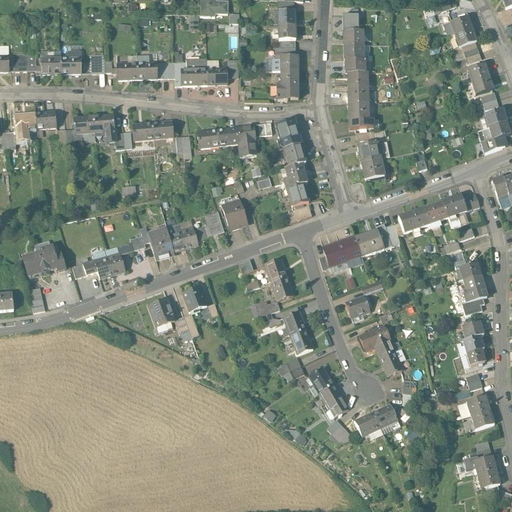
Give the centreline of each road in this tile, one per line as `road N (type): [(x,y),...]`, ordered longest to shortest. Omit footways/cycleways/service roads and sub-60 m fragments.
road 1 (residential): [(319,112),(0,95)]
road 2 (residential): [(300,232),(86,310),(0,329)]
road 3 (residential): [(511,441),(500,375),(500,258),(472,171)]
road 4 (residential): [(300,232),(329,318),(369,395)]
road 5 (residential): [(472,171),(348,216)]
